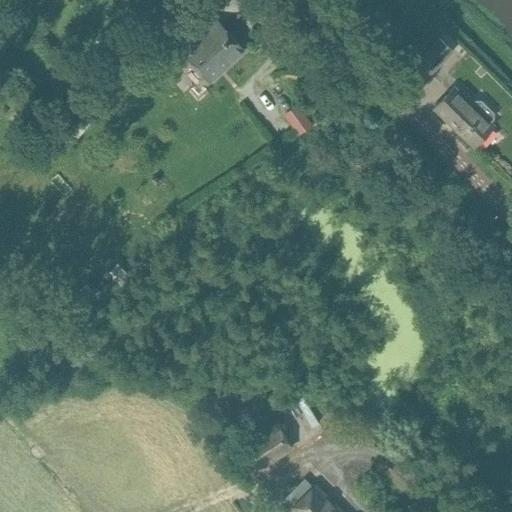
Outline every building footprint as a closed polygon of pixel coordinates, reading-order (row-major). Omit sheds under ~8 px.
[(216,0),(208,0),(203,5),(210,12),(220,3),(216,0)] [(194,37),(174,55),(185,67),(191,61),(200,71),(207,79),(209,82),(211,80),(220,72),(230,63),(244,50),(223,27),(221,29),(213,19),(194,37)] [(439,38),(417,61),(431,75),(453,51),(439,38)] [(473,146),(493,126),(490,122),(493,118),(493,112),(481,100),(475,101),(472,104),(454,87),(434,108),(473,146)] [(297,103),(283,114),(298,134),(312,124),(297,103)] [(278,422),(237,446),(252,473),(293,449),(278,422)] [(291,510),(289,511),(342,511),(316,485),(314,487),(291,510)]
